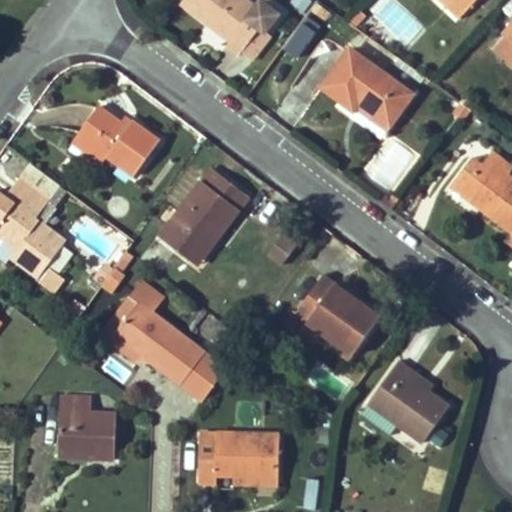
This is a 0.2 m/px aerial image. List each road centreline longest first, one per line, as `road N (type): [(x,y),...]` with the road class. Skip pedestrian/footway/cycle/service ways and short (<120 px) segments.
road 1 (residential): [(511,337),(92,0)]
road 2 (residential): [(0,97),(71,0)]
